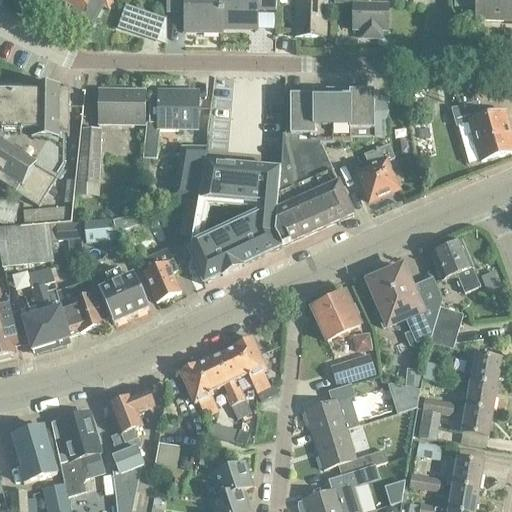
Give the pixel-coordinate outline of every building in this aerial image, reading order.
[(55,0),(70,7),(73,9),(70,15),(88,24),(99,3),(98,3),(99,0),(55,0)] [(99,0),(98,3),(99,3),(110,9),(113,0),(112,0),(99,0)] [(222,31),(221,0),(166,0),(166,15),(183,15),(183,34),(223,35),(223,31),(222,31)] [(221,0),(222,31),(223,31),(256,31),(256,13),(275,13),(274,0),(221,0)] [(360,0),(333,0),(333,7),(353,7),(353,33),(361,33),(361,41),(382,41),(382,33),(387,33),(387,7),(360,7),(360,0)] [(459,0),(459,9),(476,9),(476,0),(459,0)] [(511,0),(476,0),(476,9),(476,23),(511,23),(511,0)] [(326,1),(295,1),(295,41),(326,41),(326,1)] [(144,27),(148,14),(125,6),(121,19),(144,27)] [(32,92),(0,91),(0,185),(39,209),(64,165),(64,137),(70,137),(70,93),(64,93),(61,93),(60,93),(60,90),(58,90),(58,93),(33,92),(33,90),(32,90),(32,92)] [(268,128),(270,92),(251,91),(249,127),(268,128)] [(97,94),(97,127),(144,128),(144,95),(97,94)] [(146,127),(146,163),(160,163),(160,132),(160,128),(175,128),(175,133),(197,133),(197,97),(185,97),(185,96),(158,96),(158,100),(150,100),(151,127),(146,127)] [(288,138),(287,138),(286,170),(283,210),(282,235),(288,248),(354,218),(321,146),(352,146),(352,141),(374,141),(374,96),(349,96),(349,100),(290,99),(290,138),(288,138)] [(389,96),(389,100),(389,108),(408,108),(408,98),(389,96)] [(389,108),(389,100),(375,100),(375,141),(389,141),(389,108)] [(477,104),(452,111),(457,129),(459,128),(469,166),(481,163),(481,164),(511,155),(511,140),(505,114),(482,121),(477,104)] [(83,133),(80,165),(99,166),(101,133),(83,133)] [(370,170),(357,176),(370,205),(399,193),(398,190),(402,187),(403,183),(401,179),(397,176),(393,177),(387,164),(394,161),(388,148),(364,158),(370,170)] [(172,200),(198,204),(198,203),(205,149),(181,150),(172,200)] [(276,224),(282,166),(283,165),(259,163),(252,163),(208,159),(205,159),(198,203),(198,204),(189,256),(203,287),(281,251),(275,238),(276,224)] [(97,191),(99,166),(80,165),(77,198),(97,198),(97,193),(91,193),(91,190),(97,191)] [(0,201),(0,223),(12,226),(16,205),(0,201)] [(136,218),(114,224),(117,234),(140,227),(137,217),(136,218)] [(111,223),(83,226),(83,231),(87,246),(119,241),(111,223)] [(67,240),(81,239),(80,226),(75,227),(56,228),(57,241),(67,240)] [(15,231),(0,233),(0,247),(4,266),(51,261),(49,229),(15,231)] [(82,251),(81,239),(67,240),(67,252),(82,251)] [(449,251),(432,258),(442,283),(456,277),(464,297),(480,290),(462,245),(459,247),(456,245),(450,248),(449,251)] [(170,253),(140,266),(157,306),(181,296),(173,277),(179,274),(170,253)] [(104,276),(100,267),(92,269),(95,279),(104,276)] [(27,276),(31,289),(45,285),(45,287),(55,284),(51,269),(27,276)] [(107,283),(98,287),(98,290),(106,310),(113,327),(150,311),(143,294),(142,294),(132,272),(121,276),(118,269),(104,275),(107,283)] [(384,331),(406,321),(411,333),(405,336),(410,348),(420,351),(423,342),(431,339),(432,334),(434,328),(435,325),(440,310),(442,303),(435,286),(414,295),(411,288),(410,288),(402,271),(384,279),(383,276),(372,281),(373,284),(369,285),(381,312),(376,314),(384,331)] [(500,287),(495,274),(483,280),(489,292),(500,287)] [(91,284),(68,292),(83,336),(93,332),(94,334),(103,331),(102,329),(106,328),(95,296),(95,297),(91,284)] [(62,321),(60,312),(58,305),(57,301),(57,299),(54,291),(47,293),(45,285),(31,289),(39,317),(23,322),(32,354),(63,344),(62,342),(69,340),(62,321)] [(83,336),(68,292),(57,296),(62,311),(61,311),(61,312),(60,312),(62,321),(69,340),(81,336),(83,336)] [(345,296),(312,312),(327,344),(360,328),(345,296)] [(0,363),(10,361),(10,358),(14,357),(11,348),(19,346),(8,303),(1,304),(0,301),(0,363)] [(440,310),(435,325),(434,328),(459,336),(463,317),(440,310)] [(367,334),(351,334),(351,350),(367,350),(367,334)] [(257,397),(271,391),(263,374),(266,373),(251,341),(235,349),(235,350),(248,377),(257,396),(257,397)] [(248,377),(235,350),(217,358),(238,405),(244,402),(239,391),(236,392),(233,384),(248,377)] [(238,405),(217,358),(197,368),(210,395),(224,389),(228,396),(225,397),(231,409),(238,405)] [(370,358),(330,370),(336,389),(341,388),(345,401),(368,394),(364,383),(376,379),(370,358)] [(472,384),(496,387),(500,364),(477,360),(472,384)] [(441,367),(429,365),(427,377),(439,380),(441,367)] [(210,395),(197,368),(197,367),(180,375),(195,406),(198,404),(205,420),(218,414),(210,395)] [(457,391),(458,391),(459,381),(460,377),(444,375),(441,389),(457,391)] [(492,413),(492,412),(496,387),(472,384),(468,409),(469,410),(492,413)] [(274,389),(271,391),(257,397),(260,404),(277,397),(278,395),(274,389)] [(120,458),(137,450),(134,443),(138,441),(134,431),(142,428),(137,416),(154,409),(148,394),(131,401),(131,400),(110,409),(121,436),(112,440),(120,458)] [(454,407),(425,401),(423,415),(441,418),(453,419),(454,408),(454,407)] [(251,416),(244,402),(238,405),(245,419),(251,416)] [(314,443),(347,432),(338,403),(305,414),(314,443)] [(245,419),(238,405),(231,409),(237,422),(245,419)] [(468,409),(468,410),(466,421),(463,437),(488,441),(492,413),(469,410),(468,409)] [(441,418),(423,415),(418,441),(437,444),(441,418)] [(63,465),(99,454),(100,454),(89,416),(52,428),(63,465)] [(44,430),(13,439),(23,472),(20,473),(24,486),(54,477),(50,464),(53,463),(44,430)] [(249,436),(239,432),(236,443),(246,446),(249,436)] [(356,461),(347,432),(314,443),(323,472),(338,468),(341,479),(365,472),(361,460),(356,461)] [(442,447),(419,443),(417,457),(440,461),(442,447)] [(157,449),(154,471),(152,478),(153,478),(175,482),(180,453),(157,449)] [(137,450),(120,458),(114,460),(117,467),(121,477),(142,469),(144,468),(137,450)] [(384,453),(361,460),(365,472),(376,469),(387,465),(384,453)] [(99,454),(63,465),(64,489),(68,511),(79,511),(77,499),(86,496),(84,488),(86,483),(92,482),(89,470),(102,466),(99,454)] [(201,459),(199,466),(207,469),(209,461),(201,459)] [(454,489),(478,493),(482,468),(449,462),(445,487),(454,489)] [(218,497),(243,492),(253,489),(245,463),(211,474),(218,497)] [(121,477),(117,467),(112,470),(116,511),(146,511),(149,500),(154,501),(157,484),(152,483),(153,478),(152,478),(154,471),(142,469),(121,477)] [(380,482),(376,469),(365,472),(341,479),(329,483),(333,494),(334,497),(355,490),(380,482)] [(442,480),(412,475),(410,489),(440,493),(442,480)] [(68,511),(64,489),(44,493),(48,511),(68,511)] [(454,489),(449,511),(474,511),(478,493),(454,489)] [(361,511),(355,490),(334,497),(333,494),(302,503),(302,504),(298,505),(298,509),(298,511),(361,511)] [(12,491),(12,511),(37,511),(38,500),(29,501),(29,491),(12,491)] [(249,511),(243,492),(218,497),(208,500),(212,511),(249,511)]
